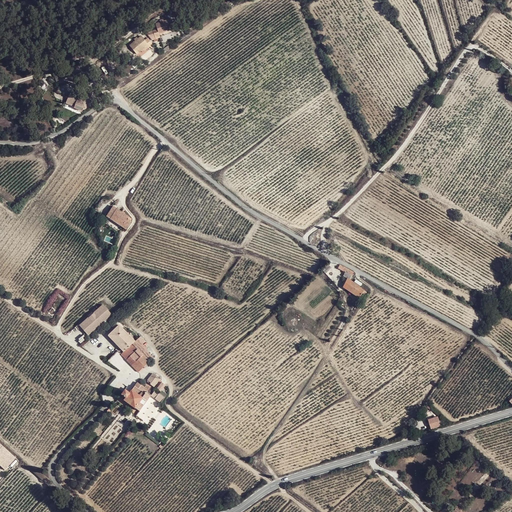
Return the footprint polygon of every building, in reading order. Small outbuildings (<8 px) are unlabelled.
[(155,39),(159,38),(160,37),(159,34),(173,29),(170,19),(156,24),(157,29),(153,31),(155,39)] [(152,40),(155,39),(153,31),(147,33),(152,40)] [(148,44),(150,47),(151,48),(154,46),(148,38),(145,40),(141,36),(130,45),(136,53),(141,50),(148,44)] [(67,70),(54,76),(56,81),(70,75),(67,70)] [(86,91),(84,97),(90,99),(92,93),(86,91)] [(70,93),(66,103),(75,107),(76,104),(83,108),(86,109),(90,99),(84,97),(80,95),(79,98),(76,97),(77,96),(70,93)] [(132,218),(113,206),(107,216),(126,229),(132,221),(131,221),(132,218)] [(354,272),(339,264),(338,268),(345,272),(342,276),(346,278),(342,286),(359,298),(360,296),(362,297),(364,294),(365,295),(366,292),(359,287),(360,286),(349,280),(354,272)] [(88,334),(111,313),(103,304),(94,312),(92,310),(87,315),(89,316),(80,325),(88,334)] [(116,343),(127,333),(119,324),(108,335),(116,343)] [(127,333),(116,343),(123,351),(120,354),(138,372),(143,366),(146,363),(150,360),(149,360),(153,356),(146,349),(147,348),(137,338),(134,340),(129,335),(127,333)] [(150,384),(154,387),(160,379),(152,373),(147,380),(151,383),(150,383),(150,384)] [(143,386),(137,382),(129,392),(125,389),(121,394),(125,397),(124,399),(139,411),(143,404),(139,401),(142,398),(146,401),(151,394),(154,390),(146,384),(145,383),(143,386)] [(154,390),(151,394),(161,402),(164,397),(154,390)] [(438,417),(428,419),(431,429),(441,426),(438,417)]
